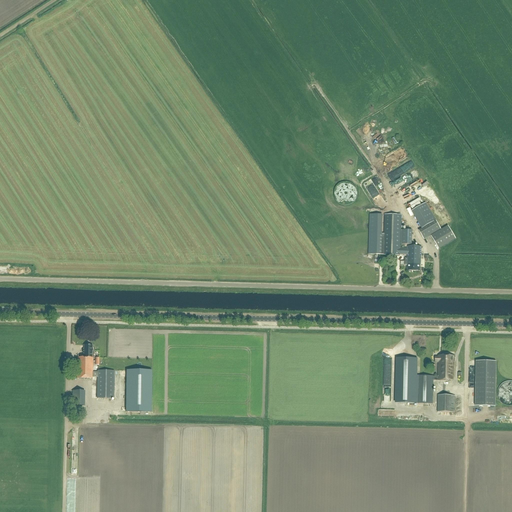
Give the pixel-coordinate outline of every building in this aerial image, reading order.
[(414,179),(421,176),(417,167),(410,170),(414,179)] [(411,192),(407,194),(408,197),(402,200),(404,203),(414,198),(411,192)] [(414,200),(416,205),(423,202),(421,197),(414,200)] [(411,211),(421,229),(436,220),(426,203),(411,211)] [(382,215),(369,215),(368,255),(383,255),(400,256),(400,255),(407,255),(407,265),(407,271),(420,271),(420,265),(421,265),(421,247),(407,246),(407,249),(400,249),(401,216),(385,215),(384,235),(382,235),(382,215)] [(441,230),(436,221),(419,232),(424,240),(441,230)] [(455,239),(448,226),(431,237),(438,250),(455,239)] [(412,231),(402,231),(401,245),(412,245),(412,231)] [(92,346),(84,346),(84,350),(83,350),(83,354),(84,354),(84,358),(77,358),(77,379),(92,379),(92,377),(97,377),(97,398),(114,399),(114,371),(97,371),(97,372),(92,372),(93,358),(94,358),(94,351),(92,351),(92,346)] [(417,359),(397,358),(396,403),(433,404),(433,381),(454,381),(454,356),(438,356),(438,357),(435,357),(435,363),(438,363),(438,377),(433,376),(417,376),(417,359)] [(496,362),(476,362),(475,407),(495,407),(496,362)] [(126,371),(126,412),(151,413),(152,371),(126,371)] [(85,392),(72,391),(72,406),(84,407),(85,392)] [(455,396),(438,396),(438,412),(455,413),(455,396)]
